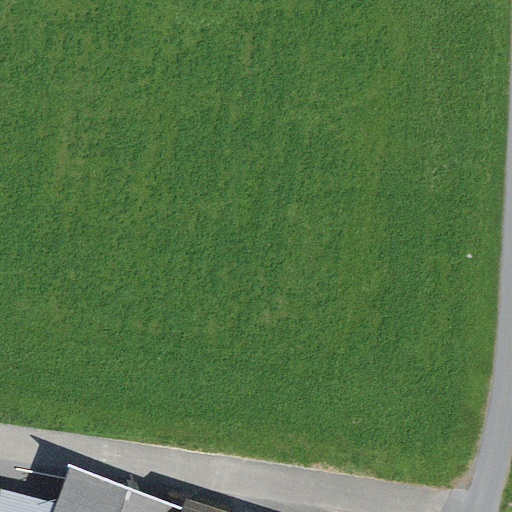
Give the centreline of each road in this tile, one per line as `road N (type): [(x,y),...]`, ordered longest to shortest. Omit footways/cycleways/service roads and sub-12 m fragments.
road 1 (track): [(478,511),(497,470),(511,177)]
road 2 (unknown): [(271,511),(137,465),(0,447)]
